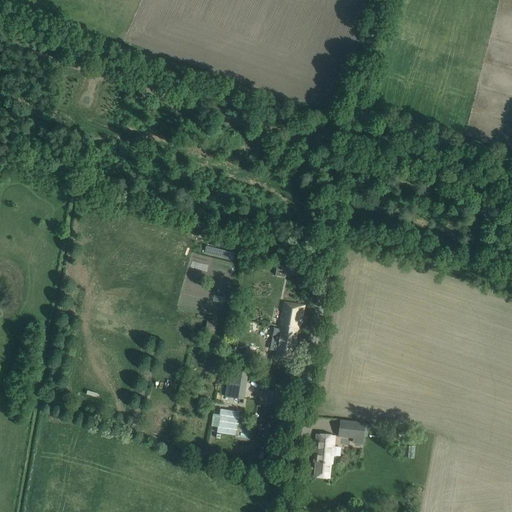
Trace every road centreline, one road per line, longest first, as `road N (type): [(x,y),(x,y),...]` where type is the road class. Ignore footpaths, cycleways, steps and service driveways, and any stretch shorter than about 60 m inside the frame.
road 1 (unclassified): [(283,511),(352,110)]
road 2 (track): [(344,153),(0,41)]
road 3 (unknown): [(511,208),(344,153)]
road 4 (unclassified): [(352,110),(511,167)]
